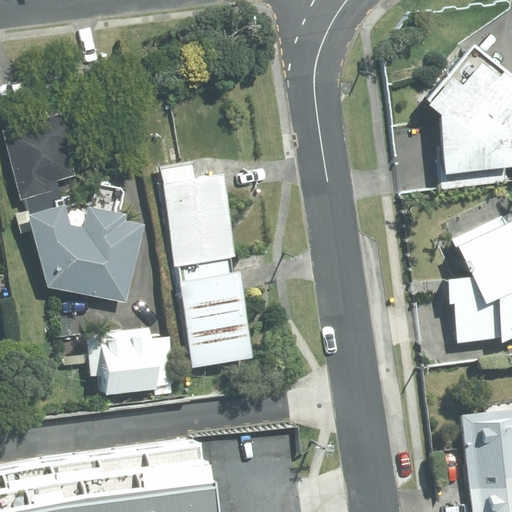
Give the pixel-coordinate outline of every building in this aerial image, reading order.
[(511,77),(508,79),(464,45),(424,98),(416,99),(432,170),(511,152),(511,77)] [(58,107),(0,123),(0,155),(12,197),(18,196),(21,206),(55,196),(50,178),(69,173),(61,146),(68,144),(58,107)] [(210,169),(149,179),(163,264),(224,254),(210,169)] [(15,209),(38,283),(117,299),(133,221),(117,218),(119,212),(55,199),(15,209)] [(484,338),(486,342),(511,330),(511,233),(504,237),(493,215),(438,241),(455,275),(436,278),(439,302),(444,302),(449,342),(484,338)] [(227,266),(165,276),(179,364),(241,354),(227,266)] [(138,323),(76,330),(81,372),(90,371),(93,392),(168,383),(162,336),(140,339),(138,323)] [(511,511),(511,412),(511,405),(451,414),(464,511),(511,511)] [(192,511),(182,448),(0,479),(0,511),(192,511)]
